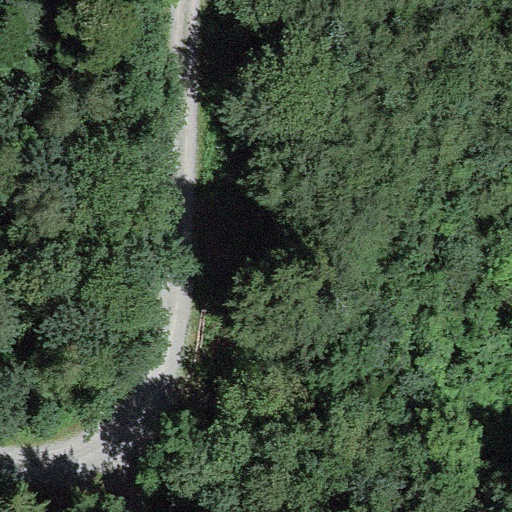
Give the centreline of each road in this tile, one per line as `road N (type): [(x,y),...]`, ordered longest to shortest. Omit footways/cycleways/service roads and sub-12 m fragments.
road 1 (track): [(174,354),(186,264),(191,0)]
road 2 (track): [(0,456),(97,453),(142,420),(174,354)]
